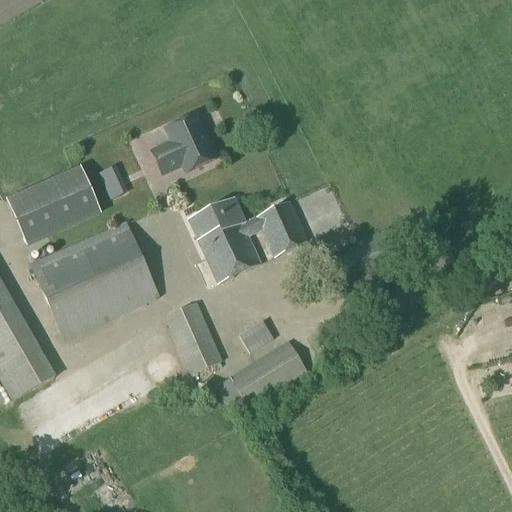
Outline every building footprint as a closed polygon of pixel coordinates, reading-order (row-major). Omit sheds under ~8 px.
[(183,178),(216,163),(196,117),(162,132),(167,145),(148,154),(160,181),(181,172),(183,178)] [(25,251),(101,218),(79,169),(4,202),(25,251)] [(243,226),(233,203),(187,224),(197,246),(196,247),(215,289),(260,268),(248,240),(260,235),(273,262),(307,246),(288,205),(243,226)] [(345,295),(419,260),(402,224),(328,260),(345,295)] [(62,344),(158,302),(125,225),(28,268),(62,344)] [(0,388),(11,406),(55,380),(0,284),(0,388)] [(189,379),(191,378),(221,365),(196,306),(163,320),(189,379)] [(259,327),(238,340),(248,358),(270,346),(259,327)] [(249,415),(308,379),(287,344),(228,380),(229,381),(213,391),(230,420),(235,416),(237,419),(248,413),(249,415)] [(511,347),(498,351),(502,366),(511,363),(511,347)] [(132,407),(159,392),(150,377),(114,397),(120,407),(129,402),(132,407)] [(214,404),(208,394),(199,400),(204,410),(214,404)] [(92,433),(83,418),(56,434),(65,449),(92,433)]
